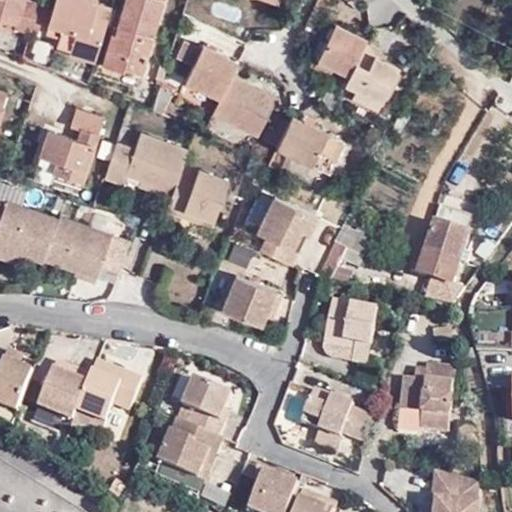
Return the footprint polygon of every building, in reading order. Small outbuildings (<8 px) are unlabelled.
[(26,2),(26,0),(0,0),(0,29),(17,34),(18,29),(33,34),(41,7),(26,2)] [(91,0),(59,0),(51,26),(65,30),(60,48),(72,52),(71,56),(97,64),(113,12),(92,5),(94,1),(91,0)] [(167,0),(129,0),(117,38),(112,37),(104,67),(126,74),(128,71),(146,76),(167,0)] [(318,0),(306,25),(318,30),(325,17),(323,17),(331,0),(318,0)] [(348,78),(344,87),(355,93),(352,100),(376,113),(393,77),(371,65),(374,59),(361,52),(369,35),(337,19),(318,62),(334,70),(348,78)] [(48,68),(53,47),(37,42),(33,56),(37,57),(35,64),(48,68)] [(180,59),(193,67),(201,50),(188,43),(180,59)] [(201,50),(193,67),(185,83),(219,100),(212,114),(255,136),(274,99),(231,76),(237,63),(203,46),(201,50)] [(334,70),(318,62),(313,71),(329,79),(334,70)] [(329,79),(344,87),(348,78),(334,70),(329,79)] [(172,95),(160,88),(160,89),(154,109),(163,113),(172,95)] [(13,102),(29,108),(32,101),(15,96),(13,102)] [(51,107),(32,101),(29,108),(49,114),(51,107)] [(82,181),(103,120),(78,111),(71,129),(80,133),(76,145),(48,135),(40,157),(55,162),(53,172),(82,181)] [(261,140),(275,147),(326,174),(341,142),(291,117),(283,132),(268,125),(261,140)] [(138,148),(119,141),(107,176),(125,183),(129,173),(142,178),(143,178),(170,189),(175,191),(168,210),(185,217),(188,209),(207,217),(216,220),(231,182),(201,169),(198,178),(183,172),(186,163),(191,151),(144,133),(138,148)] [(201,169),(186,163),(183,172),(198,178),(201,169)] [(167,197),(170,189),(143,178),(139,185),(167,197)] [(62,218),(0,194),(0,242),(24,251),(45,260),(47,257),(76,268),(97,276),(102,265),(105,257),(124,265),(133,241),(64,215),(62,218)] [(305,227),(313,230),(318,217),(277,198),(261,234),(269,237),(263,251),(296,267),(304,248),(298,244),(305,227)] [(441,206),(436,224),(470,234),(475,216),(441,206)] [(204,225),(207,217),(188,209),(185,217),(204,225)] [(436,224),(428,252),(461,263),(470,234),(436,224)] [(325,275),(336,277),(345,258),(363,266),(375,238),(347,225),(325,275)] [(304,248),(313,230),(305,227),(298,244),(304,248)] [(0,250),(21,259),(24,251),(0,242),(0,250)] [(461,263),(428,252),(421,275),(452,284),(456,285),(461,263)] [(121,272),(124,265),(105,257),(102,265),(121,272)] [(95,282),(97,276),(76,268),(74,273),(95,282)] [(286,295),(240,275),(226,309),(265,326),(272,308),(279,311),(286,295)] [(446,303),(454,305),(460,286),(456,285),(452,284),(446,303)] [(383,307),(337,298),(330,340),(359,346),(357,357),(373,361),(383,307)] [(511,303),(477,303),(476,307),(474,310),(474,315),(474,317),(474,320),(479,341),(480,342),(511,342),(511,303)] [(456,344),(454,329),(435,330),(437,345),(456,344)] [(359,346),(330,340),(329,345),(329,348),(330,352),(333,355),(336,357),(338,358),(373,364),(373,361),(357,357),(359,346)] [(511,356),(511,342),(480,342),(484,357),(511,356)] [(10,348),(6,357),(22,364),(26,355),(10,348)] [(22,364),(6,357),(2,367),(0,366),(0,401),(20,410),(36,369),(22,364)] [(100,359),(97,369),(125,381),(129,370),(100,359)] [(59,361),(56,368),(74,375),(77,367),(59,361)] [(429,379),(416,377),(408,375),(402,408),(424,412),(422,427),(449,431),(458,369),(431,364),(430,369),(429,379)] [(76,421),(80,410),(94,375),(77,367),(74,375),(56,368),(41,406),(76,421)] [(417,368),(416,377),(429,379),(430,369),(417,368)] [(94,375),(80,410),(108,422),(117,401),(134,409),(147,378),(129,370),(125,381),(97,369),(94,375)] [(194,425),(181,420),(178,419),(160,462),(199,479),(210,453),(218,456),(225,439),(222,438),(228,424),(223,422),(229,409),(236,394),(200,377),(187,406),(200,412),(194,425)] [(376,414),(368,411),(357,406),(359,402),(320,387),(306,420),(345,436),(347,432),(370,441),(377,414),(376,414)] [(381,399),(383,392),(375,389),(373,396),(381,399)] [(381,399),(373,396),(368,411),(376,414),(377,414),(381,399)] [(187,406),(181,420),(194,425),(200,412),(187,406)] [(234,412),(229,409),(223,422),(228,424),(234,412)] [(76,421),(74,424),(102,436),(108,422),(80,410),(76,421)] [(472,422),(459,424),(462,446),(479,445),(476,425),(472,422)] [(206,482),(218,456),(210,453),(199,479),(206,482)] [(0,511),(77,511),(0,462),(0,511)] [(291,511),(302,484),(268,471),(252,510),(258,511),(291,511)] [(475,504),(477,481),(434,471),(431,500),(435,500),(433,511),(477,511),(479,505),(475,504)] [(205,485),(202,499),(226,504),(229,489),(205,485)] [(305,493),(302,499),(321,507),(323,500),(305,493)] [(321,507),(302,499),(297,511),(337,511),(338,511),(339,508),(323,500),(321,507)]
